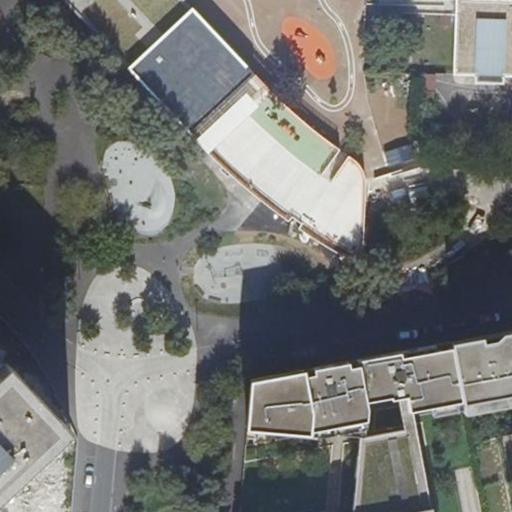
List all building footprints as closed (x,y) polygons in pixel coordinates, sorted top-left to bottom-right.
[(65,0),(209,153),(249,117),(272,96),(249,72),(188,6),(182,0),(65,0)] [(354,0),(292,0),(287,15),(302,32),(315,29),(325,27),(329,16),(352,10),(354,0)] [(511,0),(364,0),(365,2),(456,7),(453,74),(511,76),(511,0)] [(333,71),(332,86),(362,87),(362,73),(333,71)] [(420,104),(430,104),(431,73),(422,73),(420,104)] [(511,329),(450,342),(461,403),(462,407),(492,401),(511,508),(511,329)] [(247,426),(316,429),(316,418),(321,418),(322,410),(337,411),(423,395),(425,404),(454,399),(455,404),(461,403),(450,342),(251,378),(247,426)] [(0,369),(0,496),(75,428),(11,359),(0,369)] [(425,511),(425,510),(420,511),(404,453),(393,456),(392,452),(387,454),(388,457),(352,467),(357,511),(425,511)]
